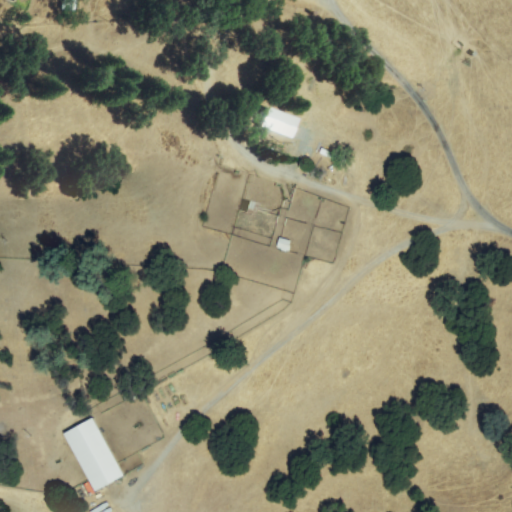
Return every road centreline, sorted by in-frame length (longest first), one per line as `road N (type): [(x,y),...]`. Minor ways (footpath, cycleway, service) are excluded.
road 1 (residential): [(480,226),(356,200),(268,161),(231,134),(210,102),(208,61),(245,0)]
road 2 (residential): [(511,237),(480,226),(425,107),(325,0)]
